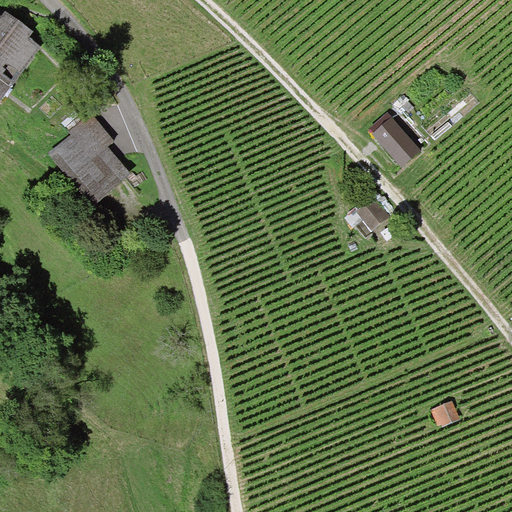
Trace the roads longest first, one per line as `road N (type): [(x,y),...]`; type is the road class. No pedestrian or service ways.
road 1 (track): [(240,511),(176,208),(118,80),(52,0)]
road 2 (track): [(205,0),(340,133),(511,333)]
